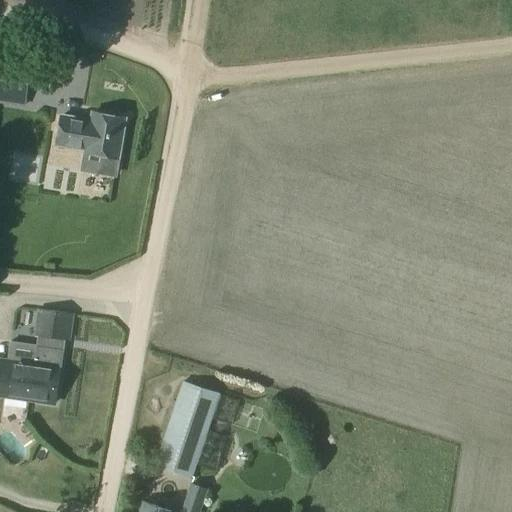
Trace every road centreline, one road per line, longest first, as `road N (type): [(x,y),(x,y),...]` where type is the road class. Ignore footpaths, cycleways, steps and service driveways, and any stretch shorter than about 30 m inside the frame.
road 1 (track): [(190,74),(106,511)]
road 2 (track): [(511,42),(190,74)]
road 3 (track): [(190,74),(74,33),(0,18)]
